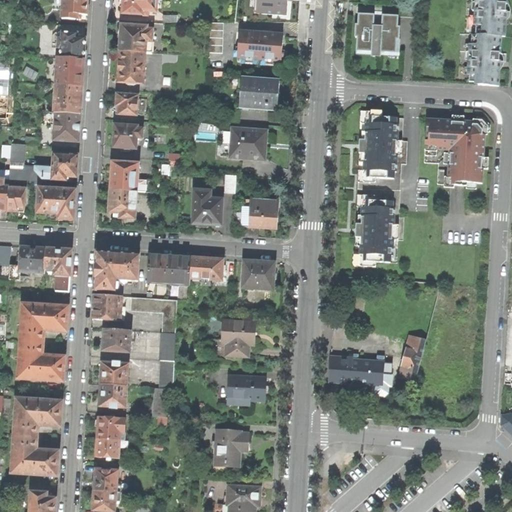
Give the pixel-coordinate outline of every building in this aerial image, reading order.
[(52,0),(52,10),(62,10),(62,0),(52,0)] [(88,4),(88,0),(62,0),(62,10),(62,19),(76,20),(76,15),(87,15),(88,4)] [(123,0),(123,1),(123,14),(147,15),(148,12),(156,12),(156,10),(156,0),(123,0)] [(288,0),(255,0),(255,13),(287,15),(288,0)] [(477,0),(476,35),(502,37),(506,37),(506,20),(505,20),(506,4),(507,5),(507,0),(477,0)] [(356,37),(356,51),(365,52),(365,48),(379,49),(379,52),(390,53),(390,49),(397,49),(397,39),(400,40),(400,27),(398,27),(399,16),(382,15),(382,27),(374,27),(375,14),(358,13),(358,18),(358,24),(355,24),(355,30),(355,37),(356,37)] [(209,53),(223,54),(224,24),(210,23),(210,24),(209,53)] [(121,39),(120,51),(146,53),(151,53),(152,43),(153,31),(147,30),(147,28),(122,26),(122,29),(120,30),(119,31),(119,34),(119,36),(120,39),(121,39)] [(240,59),(279,61),(280,50),(282,50),(283,43),(283,35),(272,34),(264,34),(264,30),(255,30),(255,33),(240,32),(239,47),(241,47),(240,59)] [(85,49),(86,39),(77,38),(77,34),(62,33),(62,40),(58,40),(58,49),(61,49),(60,59),(84,60),(85,49)] [(501,54),(502,37),(476,35),(472,35),(469,82),(478,83),(478,85),(491,86),(499,87),(500,69),(499,69),(500,54),(501,54)] [(0,45),(0,63),(10,64),(11,47),(0,45)] [(146,53),(120,51),(119,66),(118,83),(127,84),(127,85),(136,85),(136,84),(144,85),(146,53)] [(56,86),(83,88),(84,73),(84,60),(60,59),(57,58),(56,86)] [(0,79),(9,80),(10,64),(0,63),(0,79)] [(0,95),(8,96),(9,80),(0,79),(0,95)] [(240,108),(277,111),(279,97),(280,82),(242,79),(240,108)] [(54,113),(81,115),(82,101),(83,88),(56,86),(54,113)] [(116,105),(116,114),(137,116),(137,113),(138,99),(138,96),(117,95),(116,105)] [(147,100),(138,99),(137,113),(146,113),(147,100)] [(360,149),(358,181),(401,182),(402,164),(407,165),(407,142),(402,142),(403,119),(382,118),(383,113),(371,112),(371,117),(361,117),(360,144),(360,149)] [(53,141),(79,142),(80,127),(81,115),(54,113),(48,113),(48,121),(55,122),(53,141)] [(453,121),(429,120),(426,163),(441,164),(440,184),(451,185),(469,186),(469,183),(484,184),(488,128),(479,122),(456,121),(453,121)] [(114,136),(114,148),(136,150),(137,138),(142,139),(142,130),(137,129),(137,127),(115,126),(114,136)] [(230,156),(230,158),(264,160),(264,159),(265,149),(263,148),(263,145),(263,141),(267,141),(268,131),(237,129),(233,128),(232,133),(231,148),(230,156)] [(26,137),(25,145),(39,146),(40,138),(26,137)] [(46,180),(46,168),(24,166),(25,145),(12,145),(11,147),(11,159),(10,171),(9,180),(9,182),(45,184),(46,180)] [(5,159),(11,159),(11,147),(3,146),(2,158),(5,159)] [(53,168),(46,168),(46,180),(66,181),(66,177),(77,178),(77,167),(78,155),(61,154),(54,154),(53,165),(53,168)] [(111,191),(137,192),(138,179),(139,165),(113,163),(112,178),(111,191)] [(0,179),(4,180),(9,180),(10,171),(4,171),(0,170),(0,179)] [(226,193),(236,193),(236,176),(227,176),(226,193)] [(4,186),(4,180),(0,179),(0,211),(3,211),(7,212),(9,188),(9,187),(4,186)] [(138,179),(137,192),(151,193),(152,180),(138,179)] [(401,182),(358,181),(357,216),(356,235),(355,262),(364,262),(364,267),(376,267),(376,262),(397,263),(398,241),(403,241),(404,218),(399,218),(400,211),(401,182)] [(9,188),(7,212),(16,212),(24,213),(25,190),(9,188)] [(59,220),(74,221),(75,206),(76,191),(39,189),(38,214),(59,215),(59,220)] [(137,192),(111,191),(110,202),(110,213),(115,213),(115,219),(135,220),(137,192)] [(206,224),(221,225),(222,200),(205,199),(205,192),(195,192),(193,224),(206,224)] [(278,202),(251,200),(250,207),(249,227),(255,227),(259,228),(276,229),(278,202)] [(250,207),(242,206),(241,227),(249,227),(250,207)] [(0,262),(2,262),(10,263),(11,247),(0,246),(0,262)] [(20,272),(20,273),(45,274),(45,270),(46,249),(32,248),(21,248),(21,257),(20,257),(20,264),(20,266),(20,272)] [(54,276),(57,276),(70,277),(71,268),(72,264),(72,260),(71,260),(72,251),(46,249),(45,270),(55,270),(54,276)] [(96,272),(95,290),(116,292),(116,280),(138,281),(140,255),(97,253),(96,272)] [(149,256),(148,281),(190,284),(191,279),(192,259),(170,257),(149,256)] [(206,260),(192,259),(191,279),(222,281),(223,261),(206,260)] [(10,266),(10,263),(2,262),(2,273),(10,273),(10,266)] [(259,263),(245,262),(244,288),(266,289),(273,289),(273,285),(274,264),(259,263)] [(20,280),(20,273),(20,272),(20,266),(10,266),(10,273),(10,276),(9,280),(20,280)] [(70,277),(57,276),(56,292),(69,293),(70,277)] [(357,293),(357,278),(337,277),(336,292),(357,293)] [(123,297),(94,295),(94,307),(93,320),(121,322),(121,321),(123,321),(124,308),(122,308),(123,297)] [(177,301),(131,298),(131,311),(164,314),(162,333),(176,334),(177,311),(177,301)] [(43,357),(45,331),(50,331),(67,332),(68,319),(68,307),(22,305),(20,349),(18,379),(45,381),(64,382),(65,369),(65,358),(48,357),(43,357)] [(226,356),(249,357),(249,355),(249,346),(253,346),(254,335),(254,323),(225,322),(224,336),(224,340),(223,345),(226,345),(226,356)] [(104,342),(103,352),(130,354),(131,331),(104,330),(103,340),(103,342),(104,342)] [(161,361),(175,362),(176,334),(162,333),(161,333),(160,361),(161,361)] [(399,378),(415,382),(426,340),(410,336),(408,343),(399,378)] [(382,385),(390,385),(392,364),(383,363),(383,358),(378,357),(377,363),(357,362),(358,355),(350,355),(350,361),(331,360),(330,370),(329,381),(374,384),(374,385),(382,386),(382,385)] [(159,389),(173,390),(174,379),(174,368),(175,362),(161,361),(159,389)] [(102,376),(101,385),(127,387),(129,366),(120,365),(121,364),(114,363),(114,365),(102,364),(102,367),(102,371),(101,376),(102,376)] [(228,405),(250,406),(250,401),(265,402),(266,391),(266,385),(266,379),(229,377),(228,401),(228,405)] [(126,409),(127,387),(101,385),(100,395),(100,398),(99,405),(100,405),(100,407),(111,408),(111,409),(117,410),(117,408),(126,409)] [(159,417),(168,418),(169,404),(173,393),(173,390),(159,389),(156,389),(154,417),(159,417)] [(43,451),(37,451),(39,425),(44,425),(44,426),(61,427),(62,410),(62,402),(44,401),(17,399),(12,474),(58,477),(59,464),(59,452),(43,451)] [(511,414),(511,415),(511,414),(502,416),(501,425),(501,426),(511,435),(511,414)] [(120,441),(125,441),(126,420),(116,419),(116,418),(109,417),(109,418),(99,418),(99,420),(98,420),(96,421),(96,427),(97,428),(98,428),(98,433),(97,439),(120,441)] [(158,426),(167,427),(168,418),(159,417),(158,426)] [(217,431),(215,466),(239,467),(240,452),(247,453),(248,444),(249,434),(241,434),(241,433),(217,431)] [(96,457),(120,459),(120,449),(119,449),(120,441),(97,439),(97,445),(97,449),(96,457)] [(2,473),(12,473),(12,463),(2,463),(2,473)] [(120,493),(121,493),(121,487),(117,487),(118,471),(95,470),(95,480),(94,491),(120,493)] [(229,511),(255,511),(256,506),(259,507),(260,498),(260,489),(228,487),(227,505),(230,506),(229,511)] [(93,511),(112,511),(115,511),(116,502),(120,502),(120,493),(94,491),(94,499),(93,511)] [(30,511),(55,511),(55,508),(56,499),(47,499),(48,493),(31,493),(30,511)]
